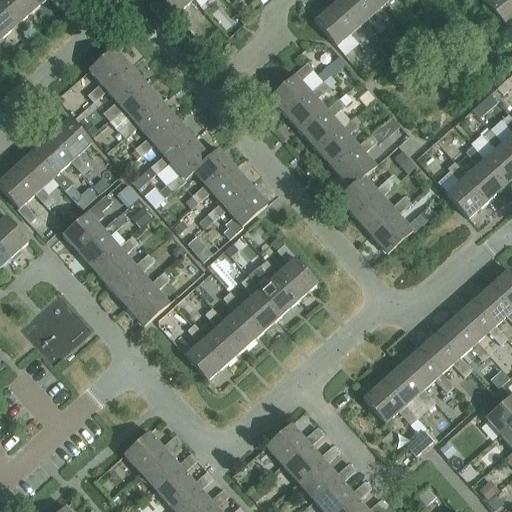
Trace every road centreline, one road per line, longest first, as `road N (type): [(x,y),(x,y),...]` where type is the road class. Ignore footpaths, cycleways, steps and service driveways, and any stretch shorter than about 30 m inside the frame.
road 1 (residential): [(384,301),(211,96)]
road 2 (residential): [(297,385),(217,456),(133,362)]
road 3 (residential): [(0,125),(128,9)]
road 4 (residential): [(508,225),(427,296),(405,308),(384,301)]
road 5 (residential): [(133,362),(46,260)]
road 6 (residential): [(211,96),(272,39),(273,16),(292,0)]
road 7 (residential): [(383,483),(297,385)]
road 8 (residential): [(384,301),(297,385)]
road 9 (residential): [(211,96),(128,9)]
